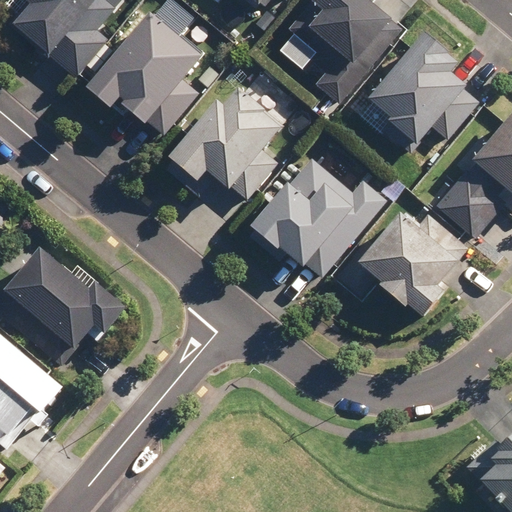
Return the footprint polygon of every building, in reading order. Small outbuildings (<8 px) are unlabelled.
[(87,21),(103,2),(116,13),(127,0),(9,0),(2,8),(18,21),(9,32),(47,64),(51,59),(77,81),(110,40),(87,21)] [(212,0),(218,5),(221,0),(240,0),(256,14),(268,0),(212,0)] [(361,0),(317,0),(288,35),(294,40),(280,57),(301,74),(309,65),(325,78),(315,91),(336,108),(362,76),(354,70),(389,27),(359,3),(361,0)] [(195,25),(170,2),(82,98),(105,119),(118,106),(122,110),(117,115),(139,134),(200,67),(196,62),(202,55),(183,38),(195,25)] [(408,156),(463,93),(448,80),(455,72),(422,44),(365,110),(387,129),(382,133),(408,156)] [(262,116),(237,94),(220,113),(214,108),(163,164),(168,168),(163,173),(196,203),(205,194),(198,187),(205,180),(226,200),(281,138),(260,119),(262,116)] [(448,184),(428,209),(474,244),(506,204),(511,209),(511,117),(456,190),(448,184)] [(352,198),(312,162),(245,236),(278,266),(283,261),(300,276),(352,218),(366,230),(387,206),(363,185),(352,198)] [(416,230),(400,217),(374,247),(363,238),(330,277),(362,304),(372,293),(400,316),(404,311),(421,325),(443,299),(436,293),(469,253),(457,244),(461,239),(430,213),(416,230)] [(41,252),(0,297),(0,316),(62,374),(90,343),(98,351),(126,320),(93,290),(88,295),(41,252)] [(0,446),(7,453),(31,425),(40,432),(67,401),(0,345),(0,446)] [(511,511),(511,431),(492,453),(485,446),(460,473),(502,511),(511,511)]
